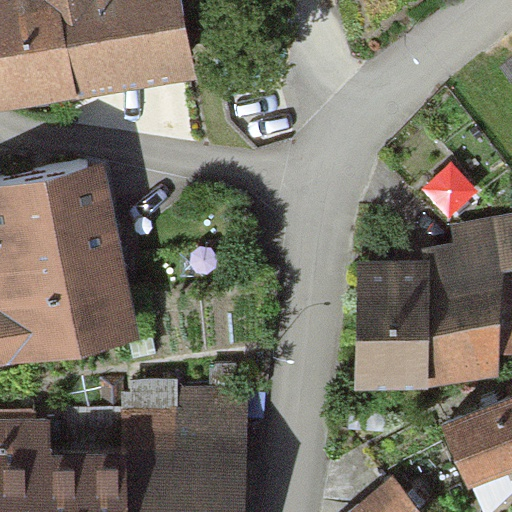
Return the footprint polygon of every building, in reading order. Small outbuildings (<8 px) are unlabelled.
[(0,0),(0,98),(72,82),(73,87),(195,63),(183,0),(0,0)] [(511,50),(501,59),(511,72),(511,50)] [(0,352),(141,322),(102,149),(0,171),(0,352)] [(424,249),(426,372),(425,379),(500,366),(500,342),(511,343),(511,209),(454,221),(455,235),(424,239),(424,249)] [(355,253),(355,374),(426,372),(424,249),(355,253)] [(128,511),(244,511),(243,384),(178,384),(178,374),(132,375),(132,388),(125,388),(126,406),(128,511)] [(511,385),(449,410),(470,472),(473,471),(487,511),(511,486),(511,385)] [(128,511),(126,406),(0,411),(0,511),(128,511)] [(338,511),(430,511),(393,467),(338,511)]
